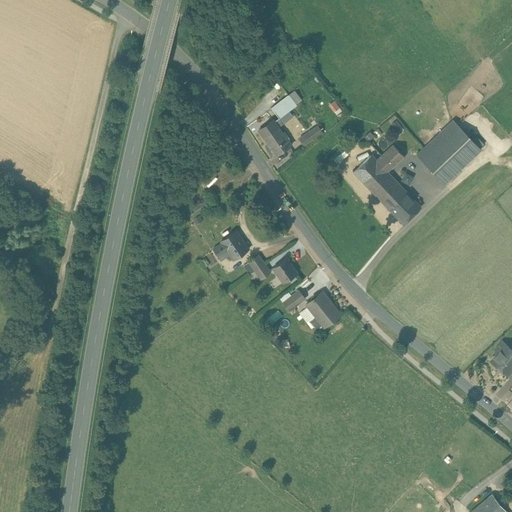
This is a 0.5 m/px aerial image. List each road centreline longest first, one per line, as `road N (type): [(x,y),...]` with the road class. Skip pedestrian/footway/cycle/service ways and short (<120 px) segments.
road 1 (tertiary): [(105,0),(179,60),(220,107),(353,288),(511,428)]
road 2 (primary): [(169,0),(114,231),(67,511)]
